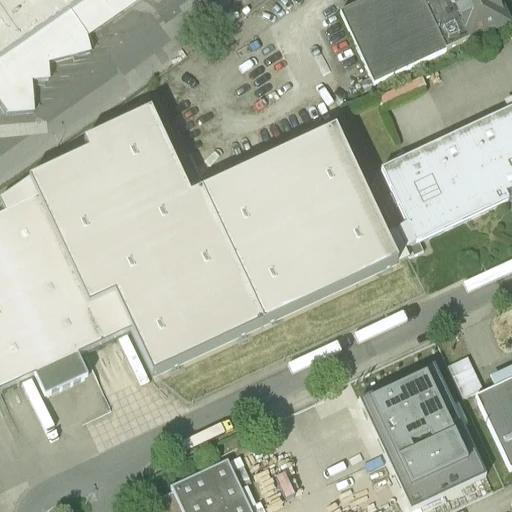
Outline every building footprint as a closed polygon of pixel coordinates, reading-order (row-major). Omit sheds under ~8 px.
[(0,0),(0,79),(109,0),(0,0)] [(372,0),(338,16),(373,89),(504,27),(504,28),(507,27),(506,24),(505,24),(498,10),(499,9),(498,6),(497,7),(494,0),(372,0)] [(418,246),(511,202),(511,112),(380,174),(406,228),(395,233),(408,262),(422,255),(418,246)] [(201,196),(189,201),(149,116),(83,147),(87,157),(39,180),(116,343),(130,336),(151,381),(263,329),(201,196)] [(263,329),(408,262),(395,233),(383,239),(334,134),(201,196),(263,329)] [(0,220),(0,396),(34,380),(44,403),(87,382),(77,361),(116,343),(39,180),(28,185),(0,204),(0,210),(4,218),(0,220)] [(467,361),(446,370),(462,403),(482,393),(467,361)] [(509,475),(511,473),(511,370),(486,383),(490,394),(474,401),(509,475)] [(358,406),(408,511),(417,511),(486,480),(434,371),(358,406)] [(228,467),(227,465),(169,492),(171,497),(152,505),(149,511),(248,511),(227,468),(228,467)]
